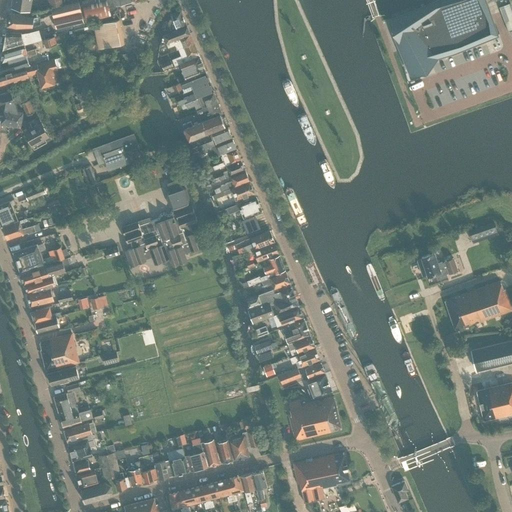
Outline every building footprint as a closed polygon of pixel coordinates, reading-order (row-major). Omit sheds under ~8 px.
[(30,11),(31,0),(12,0),(11,8),(30,11)] [(87,22),(111,17),(107,0),(88,0),(82,1),(87,22)] [(107,0),(110,14),(119,12),(117,5),(131,2),(130,0),(107,0)] [(496,35),(483,0),(446,0),(391,21),(408,67),(420,60),(431,54),(432,55),(441,51),(443,55),(496,35)] [(84,22),(79,2),(51,8),(56,29),(84,22)] [(170,20),(168,23),(171,32),(187,25),(181,10),(174,14),(170,20)] [(34,17),(10,13),(7,26),(16,28),(32,27),(34,17)] [(99,49),(122,44),(117,20),(94,25),(99,49)] [(163,35),(166,43),(190,33),(187,26),(163,35)] [(3,51),(24,45),(42,40),(39,30),(29,33),(21,34),(21,33),(18,33),(6,33),(3,51)] [(190,33),(166,43),(168,48),(175,45),(177,50),(178,49),(194,43),(190,33)] [(46,48),(57,44),(56,41),(55,37),(55,36),(44,40),(46,48)] [(24,45),(3,51),(0,65),(0,73),(36,63),(39,63),(33,43),(24,45)] [(174,66),(180,64),(199,56),(194,43),(178,49),(182,59),(173,62),(174,66)] [(129,67),(128,53),(118,54),(120,68),(129,67)] [(180,64),(187,80),(191,79),(191,78),(205,72),(199,56),(180,64)] [(36,63),(37,64),(25,67),(27,75),(37,72),(41,87),(60,81),(57,71),(58,70),(58,69),(57,66),(55,58),(39,63),(36,63)] [(63,67),(60,58),(55,59),(57,66),(58,69),(63,67)] [(173,66),(171,60),(161,64),(163,70),(173,66)] [(19,78),(25,76),(23,67),(0,74),(0,85),(11,82),(19,79),(19,78)] [(187,80),(172,86),(175,92),(182,89),(192,85),(193,89),(209,82),(206,73),(191,79),(187,80)] [(195,94),(186,98),(188,102),(213,92),(209,82),(193,89),(195,94)] [(23,112),(18,111),(15,103),(27,99),(23,88),(11,92),(10,91),(0,94),(0,130),(9,132),(10,124),(20,126),(23,112)] [(202,108),(203,108),(217,102),(214,93),(193,101),(185,104),(187,109),(195,106),(197,110),(202,108)] [(27,115),(34,112),(29,101),(22,104),(27,115)] [(217,102),(203,108),(205,113),(199,115),(201,120),(221,112),(217,102)] [(192,126),(189,127),(184,129),(189,141),(225,126),(220,115),(192,126)] [(32,144),(49,136),(39,119),(22,128),(32,144)] [(205,143),(201,145),(202,149),(205,149),(232,138),(228,128),(212,134),(214,140),(205,143)] [(134,134),(110,143),(93,149),(99,164),(106,162),(108,169),(128,162),(126,158),(127,158),(127,156),(140,151),(134,134)] [(221,155),(236,149),(232,138),(204,149),(205,153),(218,148),(221,155)] [(214,170),(241,159),(236,149),(221,155),(222,156),(221,157),(223,161),(224,160),(224,162),(213,166),(214,170)] [(204,150),(196,153),(198,158),(206,155),(204,150)] [(225,178),(245,170),(241,160),(226,166),(228,171),(223,173),(224,175),(213,179),(215,183),(225,178)] [(98,182),(91,165),(82,169),(89,186),(98,182)] [(223,191),(249,180),(245,171),(230,177),(232,181),(220,186),(221,187),(221,188),(223,191)] [(154,264),(169,259),(172,266),(187,261),(184,253),(186,253),(206,246),(200,231),(193,233),(189,224),(197,221),(192,206),(187,207),(187,205),(189,200),(186,190),(185,190),(180,187),(177,180),(167,183),(170,191),(167,196),(170,207),(171,207),(173,208),(170,213),(168,214),(164,212),(160,214),(158,218),(150,221),(149,218),(137,222),(122,228),(127,243),(130,242),(132,248),(125,251),(131,266),(146,260),(145,259),(150,257),(152,257),(154,264)] [(283,185),(304,233),(315,229),(295,180),(283,185)] [(255,193),(249,181),(224,191),(225,194),(233,191),(237,200),(238,204),(256,197),(254,193),(255,193)] [(28,201),(46,193),(43,186),(24,193),(28,201)] [(256,197),(238,204),(227,209),(229,214),(240,209),(243,218),(262,211),(256,197)] [(13,209),(17,207),(14,199),(10,201),(0,204),(0,223),(1,227),(2,226),(17,220),(13,209)] [(61,205),(58,199),(47,203),(49,210),(61,205)] [(248,236),(260,231),(255,216),(242,221),(248,236)] [(57,224),(55,217),(46,219),(49,227),(57,224)] [(39,223),(33,225),(22,229),(19,221),(2,227),(7,239),(27,233),(28,234),(35,231),(41,230),(39,223)] [(499,235),(494,222),(469,231),(473,243),(499,235)] [(245,252),(274,241),(270,231),(251,238),(253,244),(243,247),(245,252)] [(58,262),(57,261),(55,255),(43,259),(38,244),(13,253),(20,274),(39,267),(39,268),(58,262)] [(257,261),(278,253),(275,244),(254,252),(257,261)] [(120,254),(117,246),(104,250),(107,258),(120,254)] [(421,257),(422,258),(417,260),(422,276),(427,275),(427,276),(435,273),(438,280),(446,277),(446,274),(448,273),(448,274),(458,271),(454,258),(444,261),(444,262),(442,262),(442,261),(438,263),(434,253),(421,257)] [(247,281),(249,286),(261,281),(280,274),(279,272),(285,270),(279,255),(269,259),(271,265),(264,268),(267,275),(260,277),(260,276),(247,281)] [(69,263),(68,259),(67,257),(65,258),(57,261),(58,262),(39,268),(20,274),(24,285),(55,275),(66,271),(64,265),(69,263)] [(96,273),(94,267),(82,271),(84,277),(96,273)] [(274,289),(290,283),(286,272),(280,274),(261,281),(264,287),(272,284),(274,289)] [(58,284),(55,275),(24,285),(27,293),(51,287),(55,286),(55,285),(58,284)] [(456,330),(511,310),(511,308),(505,289),(503,289),(500,281),(445,300),(444,300),(455,330),(456,330)] [(291,287),(290,283),(274,289),(246,299),(248,308),(248,310),(253,323),(278,313),(299,305),(291,287)] [(31,306),(54,300),(51,287),(27,293),(30,307),(31,307),(31,306)] [(59,302),(72,299),(71,293),(57,296),(59,302)] [(102,307),(99,297),(90,299),(93,309),(102,307)] [(52,318),(51,314),(48,305),(45,306),(37,308),(38,310),(32,311),(31,311),(34,323),(52,318)] [(299,306),(274,315),(273,316),(277,326),(285,323),(285,324),(303,317),(299,306)] [(60,312),(51,314),(52,318),(34,323),(37,332),(59,326),(57,318),(61,317),(60,312)] [(288,325),(290,331),(284,333),(288,344),(297,340),(310,335),(304,319),(288,325)] [(266,326),(255,330),(257,334),(258,337),(269,333),(268,330),(266,326)] [(46,371),(79,362),(72,333),(40,342),(42,350),(41,350),(46,371)] [(310,336),(294,342),(288,344),(290,350),(292,355),(315,346),(310,336)] [(511,362),(511,339),(471,349),(476,371),(511,362)] [(262,352),(272,348),(269,341),(260,344),(262,352)] [(301,367),(320,359),(315,349),(290,358),(292,363),(299,361),(301,367)] [(119,361),(116,350),(102,354),(104,365),(119,361)] [(273,357),(271,351),(261,354),(263,360),(273,357)] [(272,363),(274,370),(288,367),(287,360),(272,363)] [(309,378),(325,372),(321,362),(305,368),(309,378)] [(266,375),(274,372),(271,364),(263,367),(266,375)] [(79,378),(75,367),(73,367),(48,374),(51,385),(79,378)] [(282,384),(301,377),(297,368),(278,376),(282,384)] [(309,379),(313,390),(307,393),(309,400),(332,391),(325,373),(309,379)] [(511,413),(511,382),(477,391),(484,421),(511,413)] [(66,386),(68,393),(72,392),(80,389),(78,383),(66,386)] [(54,397),(60,416),(63,426),(93,418),(90,409),(89,409),(88,406),(80,408),(82,411),(78,412),(77,407),(76,407),(72,392),(68,393),(54,397)] [(294,440),(341,429),(334,397),(324,399),(319,400),(300,404),(299,399),(288,402),(291,416),(289,416),(294,440)] [(95,419),(104,417),(102,410),(93,413),(95,419)] [(132,423),(130,414),(123,415),(125,425),(132,423)] [(252,418),(251,417),(242,420),(242,421),(239,421),(241,429),(244,428),(244,429),(254,426),(253,425),(256,425),(254,418),(252,418)] [(64,430),(67,440),(92,433),(96,432),(94,422),(64,430)] [(228,439),(231,448),(233,460),(249,456),(247,447),(259,444),(255,429),(242,433),(243,436),(228,439)] [(93,439),(92,433),(67,440),(73,461),(92,456),(90,447),(88,441),(93,439)] [(175,446),(183,444),(181,435),(179,435),(179,436),(173,437),(175,446)] [(201,443),(203,452),(205,451),(209,466),(219,463),(213,439),(201,443)] [(228,440),(217,442),(222,462),(233,460),(228,440)] [(203,452),(201,443),(193,445),(195,453),(187,456),(191,471),(207,466),(203,452)] [(114,445),(106,447),(108,453),(114,452),(116,451),(114,445)] [(152,454),(150,447),(144,448),(146,455),(152,454)] [(167,460),(170,475),(173,475),(189,471),(182,448),(167,452),(169,460),(167,460)] [(114,452),(116,459),(125,456),(123,449),(116,451),(114,452)] [(120,475),(119,473),(116,459),(114,452),(99,456),(105,480),(120,475)] [(322,488),(350,482),(343,452),(293,463),(294,468),(298,484),(300,484),(304,502),(324,498),(322,488)] [(76,473),(83,472),(90,470),(88,460),(74,464),(76,473)] [(168,476),(170,475),(167,460),(165,461),(165,460),(156,462),(157,468),(155,461),(154,462),(157,475),(158,474),(160,479),(168,476)] [(140,475),(143,474),(141,468),(139,461),(134,463),(136,469),(135,469),(133,467),(130,468),(129,471),(128,471),(132,486),(142,483),(140,475)] [(156,475),(157,475),(154,462),(153,462),(154,464),(152,464),(153,469),(147,470),(145,463),(141,464),(145,482),(157,479),(156,475)] [(86,471),(83,472),(76,474),(80,488),(90,485),(90,482),(96,481),(94,473),(96,472),(95,470),(87,472),(86,471)] [(261,487),(266,486),(262,470),(252,472),(260,503),(261,507),(266,506),(265,501),(261,487)] [(119,473),(120,475),(121,478),(115,480),(117,490),(127,487),(130,486),(127,477),(124,478),(123,472),(119,473)] [(251,473),(240,476),(247,506),(253,504),(249,490),(256,488),(251,473)] [(227,479),(233,501),(237,500),(236,495),(234,495),(233,493),(242,491),(239,476),(229,478),(229,479),(227,479)] [(229,502),(233,501),(227,479),(215,482),(219,497),(228,494),(229,496),(227,497),(229,502)] [(405,491),(408,490),(404,481),(391,486),(398,502),(408,498),(405,491)] [(210,499),(219,497),(215,482),(204,485),(210,508),(214,506),(212,501),(211,501),(210,499)] [(111,491),(112,490),(111,490),(110,486),(110,485),(106,483),(105,483),(80,489),(84,503),(85,503),(85,502),(108,496),(109,495),(111,491)] [(205,509),(210,508),(204,485),(192,488),(196,503),(205,500),(206,502),(204,503),(205,509)] [(187,505),(196,503),(192,488),(181,491),(185,511),(190,511),(189,507),(187,507),(187,505)] [(181,511),(185,511),(181,491),(178,492),(169,494),(172,509),(182,506),(182,508),(181,509),(181,511)] [(8,511),(5,498),(0,498),(0,511),(8,511)] [(159,511),(157,504),(155,504),(154,498),(124,506),(126,511),(159,511)]
